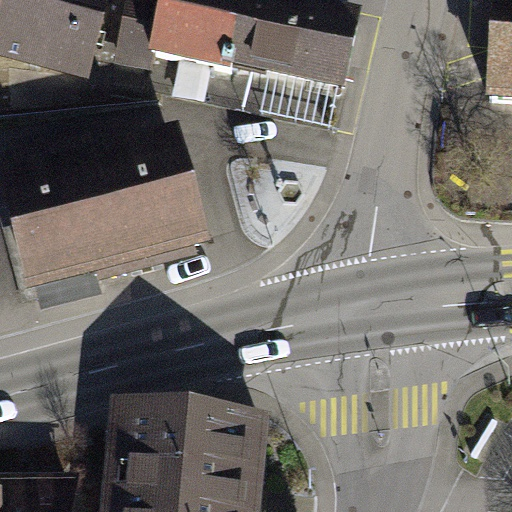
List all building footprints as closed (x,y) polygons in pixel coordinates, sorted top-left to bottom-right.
[(19,0),(5,57),(96,79),(115,0),(19,0)] [(180,54),(360,88),(374,13),(307,0),(179,0),(177,11),(137,3),(123,75),(174,85),(180,54)] [(511,0),(498,0),(494,115),(511,116),(511,0)] [(3,190),(32,303),(214,257),(185,143),(3,190)] [(245,511),(253,430),(123,418),(114,511),(245,511)] [(71,511),(77,483),(0,482),(0,511),(71,511)]
